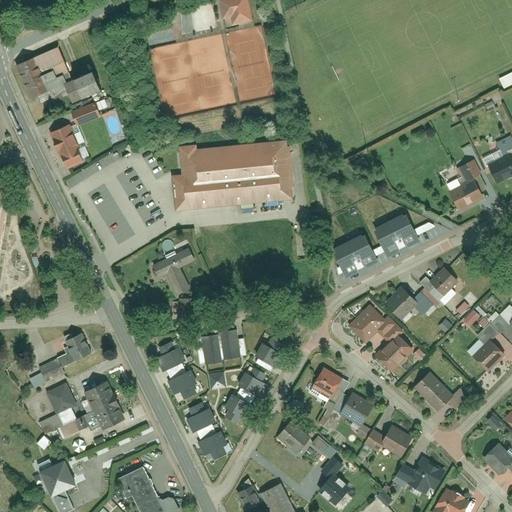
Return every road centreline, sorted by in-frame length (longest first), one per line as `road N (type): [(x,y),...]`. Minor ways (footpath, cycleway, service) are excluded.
road 1 (secondary): [(109,309),(0,75)]
road 2 (secondary): [(209,511),(109,309)]
road 3 (residential): [(315,336),(210,511)]
road 4 (residential): [(462,237),(349,293),(315,336)]
road 5 (residential): [(315,336),(448,442)]
road 6 (residential): [(120,0),(0,55)]
